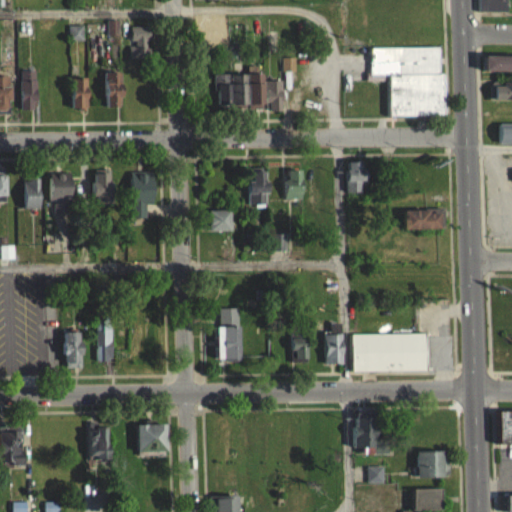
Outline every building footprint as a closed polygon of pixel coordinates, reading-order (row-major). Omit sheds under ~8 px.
[(506,19),(505,0),(477,0),(478,20),(506,19)] [(225,23),(196,23),(196,41),(226,40),(225,23)] [(106,43),(116,42),(116,28),(105,28),(106,43)] [(67,33),(67,48),(81,47),(81,33),(67,33)] [(386,124),(440,123),(439,55),(367,55),(367,89),(386,89),(386,124)] [(511,63),(481,64),(481,79),(511,79),(511,63)] [(292,65),(279,65),(279,79),(293,79),(292,65)] [(260,81),(254,81),(254,74),(244,74),(245,117),(261,117),(260,81)] [(32,78),(17,78),(18,117),(34,117),(32,78)] [(118,80),(102,80),(102,114),(119,114),(118,80)] [(243,82),(213,82),(214,113),(244,112),(243,82)] [(84,115),(83,85),(68,85),(69,115),(84,115)] [(278,88),(262,88),(263,119),(279,118),(278,88)] [(488,108),(511,107),(511,89),(487,90),(488,108)] [(511,130),(496,131),(497,152),(511,151),(511,130)] [(344,200),(358,199),(358,189),(363,189),(362,176),(357,176),(357,169),(344,169),(344,200)] [(299,178),(283,177),(282,206),(298,206),(299,178)] [(90,211),(108,210),(107,179),(89,179),(90,211)] [(144,225),(143,212),(150,212),(150,179),(128,180),(129,226),(144,225)] [(262,179),(249,179),(249,188),(244,188),(245,212),(263,211),(262,179)] [(46,180),(47,209),(51,209),(52,221),(68,221),(67,180),(46,180)] [(36,216),(35,185),(20,186),(21,216),(36,216)] [(227,238),(227,217),(200,218),(201,239),(227,238)] [(441,217),(400,218),(401,237),(441,236),(441,217)] [(284,241),(269,241),(270,259),(284,258),(284,241)] [(11,253),(0,253),(0,266),(11,266),(11,253)] [(213,367),(236,367),(235,316),(217,316),(217,334),(213,334),(213,367)] [(108,328),(93,328),(94,368),(109,368),(108,328)] [(322,372),(340,371),(338,334),(328,334),(328,342),(321,342),(322,372)] [(78,375),(78,339),(61,340),(61,375),(78,375)] [(423,341),(348,342),(349,379),(424,378),(423,341)] [(304,345),(288,346),(288,358),(290,358),(290,370),(304,370),(304,345)] [(511,419),(495,420),(495,452),(511,451),(511,419)] [(383,462),(384,446),(371,446),(371,420),(351,420),(350,455),(370,455),(370,462),(383,462)] [(133,432),(134,460),(163,459),(162,431),(133,432)] [(106,465),(104,432),(84,433),(86,466),(106,465)] [(0,473),(20,474),(21,435),(0,434),(0,473)] [(412,459),(413,485),(445,484),(445,459),(412,459)] [(365,490),(380,490),(380,473),(364,474),(365,490)] [(409,496),(409,511),(437,511),(437,496),(409,496)] [(511,511),(511,502),(503,503),(502,511),(511,511)] [(207,504),(207,511),(234,511),(235,503),(207,504)]
